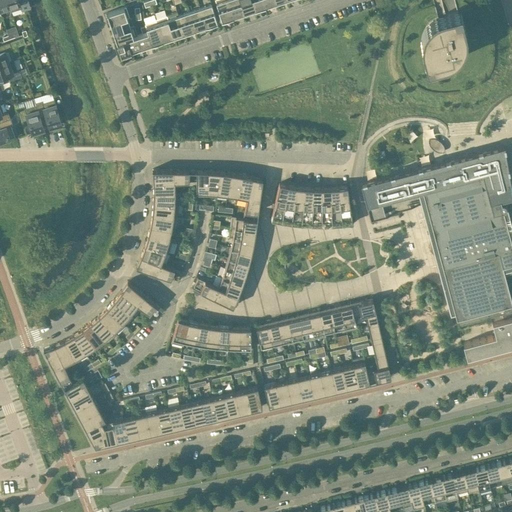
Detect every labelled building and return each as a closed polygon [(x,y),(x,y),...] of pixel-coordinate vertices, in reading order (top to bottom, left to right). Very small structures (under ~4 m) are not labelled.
[(11,11),(7,0),(0,0),(0,9),(9,7),(11,11)] [(7,0),(11,11),(21,8),(18,0),(7,0)] [(221,19),(232,16),(227,0),(215,0),(221,19)] [(239,0),(227,0),(232,16),(243,12),(239,0)] [(239,0),(243,12),(254,8),(251,0),(239,0)] [(263,0),(251,0),(254,8),(265,5),(263,0)] [(200,8),(206,24),(217,21),(217,20),(211,4),(200,8)] [(107,12),(110,23),(129,16),(126,6),(107,12)] [(189,11),(195,28),(206,24),(200,8),(189,11)] [(166,15),(173,35),(184,32),(178,15),(177,11),(166,15)] [(195,28),(189,11),(178,15),(184,32),(195,28)] [(460,11),(441,16),(439,17),(437,17),(435,18),(433,19),(432,20),(430,22),(429,23),(428,24),(426,26),(425,28),(424,29),(423,31),(422,33),(422,35),(421,37),(421,39),(421,41),(421,43),(421,45),(421,47),(427,69),(450,62),(451,61),(453,60),(455,59),(456,57),(458,56),(459,55),(460,53),(462,51),(463,50),(463,48),(464,46),(465,44),(465,42),(466,40),(466,38),(466,36),(466,34),(465,32),(465,30),(460,11)] [(173,35),(166,15),(156,19),(163,39),(173,35)] [(113,32),(130,27),(127,17),(130,17),(129,16),(110,23),(113,32)] [(163,39),(156,19),(155,19),(156,20),(145,24),(145,25),(147,31),(148,31),(151,43),(163,39)] [(117,42),(127,38),(134,36),(133,36),(137,35),(134,25),(130,27),(113,32),(117,42)] [(137,34),(141,46),(151,43),(148,31),(147,31),(143,33),(137,34)] [(141,46),(137,34),(137,35),(133,36),(134,36),(127,38),(131,50),(141,46)] [(120,53),(131,50),(127,38),(117,42),(120,53)] [(0,64),(13,59),(10,49),(12,48),(9,42),(0,45),(0,64)] [(13,59),(0,64),(0,76),(7,74),(9,80),(22,76),(19,69),(17,70),(13,59)] [(42,100),(36,102),(39,115),(45,113),(50,127),(62,124),(54,99),(42,102),(42,100)] [(4,113),(0,103),(0,102),(0,121),(10,118),(8,112),(4,113)] [(44,129),(39,115),(36,102),(35,102),(36,104),(25,108),(24,106),(18,108),(22,120),(28,118),(32,133),(44,129)] [(10,118),(0,121),(0,127),(0,128),(0,141),(15,136),(10,125),(12,124),(10,118)] [(445,149),(445,148),(444,145),(443,143),(441,141),(435,138),(432,138),(429,139),(429,141),(430,144),(430,146),(432,148),(435,150),(438,151),(440,152),(443,151),(444,151),(444,150),(445,149)] [(370,217),(421,204),(420,200),(425,199),(432,227),(428,228),(431,238),(435,237),(436,241),(435,241),(433,242),(432,243),(432,244),(431,246),(431,247),(431,248),(431,249),(431,250),(432,251),(433,252),(434,253),(436,254),(437,254),(438,254),(440,254),(458,325),(511,310),(511,270),(511,269),(511,224),(507,225),(503,208),(504,208),(505,207),(505,206),(506,206),(506,205),(506,204),(506,203),(505,203),(505,202),(504,201),(503,201),(502,201),(501,201),(500,198),(511,194),(504,144),(361,182),(362,185),(361,185),(370,217)] [(175,180),(189,180),(189,175),(189,169),(152,169),(153,181),(175,180)] [(196,191),(207,191),(208,170),(196,169),(196,175),(196,179),(196,191)] [(217,192),(219,170),(208,170),(207,191),(207,195),(217,195),(217,192)] [(227,193),(230,172),(219,170),(217,192),(227,193)] [(241,173),(230,172),(227,193),(227,197),(237,198),(238,194),(241,173)] [(246,200),(247,196),(252,176),(241,173),(238,194),(237,198),(246,200)] [(258,211),(262,178),(252,176),(247,196),(246,200),(244,209),(249,210),(258,211)] [(0,197),(0,215),(4,226),(11,223),(16,237),(29,232),(23,214),(11,218),(8,211),(32,202),(33,206),(52,199),(54,205),(73,198),(67,180),(47,187),(45,181),(26,188),(25,184),(18,187),(19,190),(7,195),(6,191),(0,193),(0,197)] [(175,180),(153,181),(153,192),(175,192),(175,180)] [(281,220),(288,184),(279,182),(271,218),(281,220)] [(291,222),(296,185),(288,184),(281,220),(291,222)] [(301,223),(305,186),(296,185),(291,222),(301,223)] [(342,223),(352,222),(347,185),(338,186),(342,223)] [(311,224),(313,187),(305,186),(301,223),(311,224)] [(342,223),(338,186),(330,187),(332,224),(342,223)] [(322,224),(321,187),(313,187),(311,224),(322,224)] [(332,224),(330,187),(321,187),(322,224),(332,224)] [(153,202),(174,204),(175,192),(153,192),(153,202)] [(152,213),(173,216),(174,204),(153,202),(152,213)] [(173,216),(152,213),(150,224),(171,228),(175,229),(177,216),(173,216)] [(230,226),(255,229),(257,218),(248,217),(243,216),(232,215),(230,226)] [(171,228),(150,224),(148,234),(168,240),(171,228)] [(233,237),(254,241),(255,229),(230,226),(229,236),(233,237)] [(172,241),(168,240),(148,234),(144,244),(165,251),(168,252),(172,241)] [(230,247),(251,251),(254,241),(233,237),(230,247)] [(160,262),(161,262),(165,251),(144,244),(141,254),(160,262)] [(230,247),(228,257),(248,262),(251,251),(230,247)] [(160,262),(141,254),(136,265),(149,270),(169,277),(173,267),(161,262),(160,262)] [(248,262),(228,257),(225,267),(245,273),(248,262)] [(173,267),(169,277),(173,278),(177,269),(173,267)] [(225,267),(222,276),(242,284),(245,273),(225,267)] [(173,278),(178,280),(182,270),(177,269),(173,278)] [(216,274),(213,283),(218,285),(218,286),(238,294),(242,284),(222,276),(216,274)] [(156,304),(127,280),(120,290),(137,303),(149,312),(156,304)] [(218,286),(218,285),(205,280),(203,284),(200,290),(233,305),(238,294),(218,286)] [(120,290),(114,298),(130,312),(137,303),(120,290)] [(114,299),(107,306),(122,321),(130,312),(114,298),(114,299)] [(350,303),(353,315),(365,313),(375,310),(373,298),(350,303)] [(350,303),(340,306),(345,327),(355,324),(353,315),(350,303)] [(99,314),(114,330),(122,321),(107,306),(99,314)] [(340,306),(329,308),(334,329),(345,327),(340,306)] [(329,308),(319,311),(324,331),(334,329),(329,308)] [(375,310),(365,313),(371,338),(381,336),(375,310)] [(325,335),(324,331),(319,311),(308,313),(314,338),(325,335)] [(308,313),(298,316),(303,336),(304,340),(314,338),(308,313)] [(99,314),(91,321),(104,338),(114,330),(99,314)] [(511,315),(492,321),(495,333),(463,342),(466,356),(511,343),(511,315)] [(292,339),(303,336),(298,316),(287,318),(292,339)] [(183,341),(188,320),(178,317),(171,342),(182,345),(183,341)] [(292,339),(287,318),(277,320),(282,341),(292,339)] [(198,322),(188,320),(183,341),(195,343),(198,322)] [(271,344),(282,341),(277,320),(266,323),(271,344)] [(82,328),(95,345),(104,338),(91,321),(82,328)] [(209,324),(198,322),(195,343),(206,345),(209,324)] [(266,323),(256,325),(261,346),(271,344),(266,323)] [(134,333),(140,327),(137,324),(131,330),(134,333)] [(219,325),(209,324),(206,345),(217,346),(219,325)] [(230,326),(219,325),(217,346),(228,347),(230,326)] [(240,326),(230,326),(228,347),(240,348),(240,326)] [(240,348),(251,348),(250,326),(240,326),(240,348)] [(73,333),(73,334),(85,352),(95,345),(82,328),(73,333)] [(134,333),(131,330),(126,336),(129,339),(134,333)] [(64,339),(74,358),(85,352),(73,334),(64,339)] [(55,344),(64,363),(74,358),(64,339),(55,344)] [(372,341),(378,366),(388,364),(382,339),(372,341)] [(119,342),(113,347),(116,350),(121,346),(119,342)] [(46,347),(44,348),(49,358),(61,381),(66,378),(70,376),(64,363),(55,344),(46,347)] [(106,353),(109,356),(115,351),(116,350),(113,347),(106,353)] [(353,363),(357,384),(368,381),(366,369),(363,356),(352,359),(353,363)] [(92,362),(91,362),(84,367),(87,370),(94,366),(92,362)] [(357,384),(353,363),(341,366),(346,386),(357,384)] [(368,381),(391,376),(388,364),(378,366),(366,369),(368,381)] [(335,389),(346,386),(341,366),(330,368),(335,389)] [(335,389),(330,368),(319,371),(324,391),(335,389)] [(319,371),(308,373),(313,394),(324,391),(319,371)] [(302,397),(313,394),(308,373),(297,376),(302,397)] [(297,376),(286,378),(291,399),(302,397),(297,376)] [(73,383),(64,387),(70,397),(88,387),(83,377),(73,383)] [(280,402),(291,399),(286,378),(275,381),(280,402)] [(275,381),(264,384),(269,404),(280,402),(275,381)] [(262,406),(257,385),(246,388),(251,408),(262,406)] [(88,387),(70,397),(75,407),(94,397),(92,394),(88,387)] [(251,408),(246,388),(235,390),(240,411),(251,408)] [(224,393),(228,414),(240,411),(235,390),(225,393),(224,393)] [(228,414),(224,393),(214,395),(212,396),(217,416),(228,414)] [(201,398),(206,419),(217,416),(212,396),(203,398),(201,398)] [(94,397),(75,407),(80,417),(99,407),(97,403),(94,397)] [(192,400),(190,401),(195,421),(206,419),(201,398),(192,400)] [(195,421),(190,401),(182,403),(179,403),(184,424),(195,421)] [(172,427),(184,424),(179,403),(171,405),(168,406),(172,427)] [(160,408),(156,409),(161,429),(172,427),(168,406),(160,408)] [(80,417),(86,427),(105,417),(102,412),(99,407),(80,417)] [(161,429),(156,409),(145,411),(150,432),(161,429)] [(150,432),(145,411),(134,414),(139,435),(150,432)] [(123,416),(128,437),(139,435),(134,414),(128,415),(123,416)] [(128,437),(123,416),(117,418),(112,419),(116,440),(128,437)] [(86,427),(95,445),(106,420),(105,417),(86,427)] [(112,419),(106,420),(95,445),(116,440),(112,419)] [(501,481),(511,479),(507,458),(496,461),(501,481)] [(490,484),(501,481),(496,461),(485,464),(490,484)] [(479,487),(490,484),(485,464),(474,467),(479,487)] [(468,490),(479,487),(474,467),(462,470),(468,490)] [(457,493),(468,490),(462,470),(451,472),(458,497),(457,493)] [(447,500),(458,497),(451,472),(441,475),(440,475),(447,500)] [(446,500),(447,500),(440,475),(429,478),(435,498),(445,496),(446,500)] [(424,501),(435,498),(429,478),(418,481),(425,506),(424,501)] [(414,509),(425,506),(418,481),(407,484),(414,509)] [(413,509),(414,509),(407,484),(396,487),(401,507),(412,504),(413,509)] [(391,511),(391,510),(401,507),(396,487),(385,489),(390,511),(391,511)] [(379,511),(390,511),(385,489),(374,492),(379,511)] [(379,511),(374,492),(363,495),(367,511),(379,511)] [(367,511),(363,495),(352,498),(355,511),(367,511)] [(355,511),(352,498),(341,501),(343,511),(355,511)] [(332,511),(343,511),(341,501),(330,504),(332,511)]
